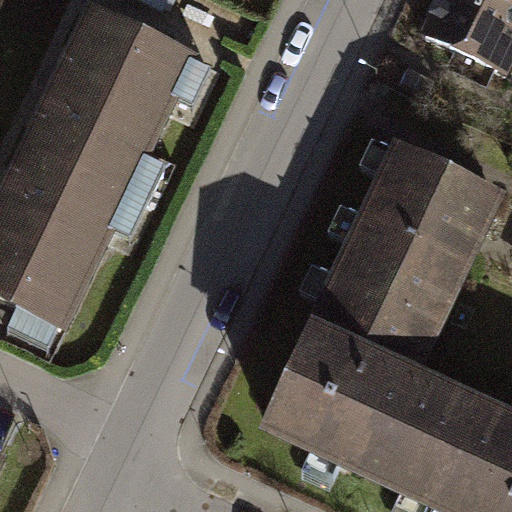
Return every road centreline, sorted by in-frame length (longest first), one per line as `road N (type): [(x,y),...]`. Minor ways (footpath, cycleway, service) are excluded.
road 1 (residential): [(143,442),(358,0)]
road 2 (residential): [(0,375),(143,442)]
